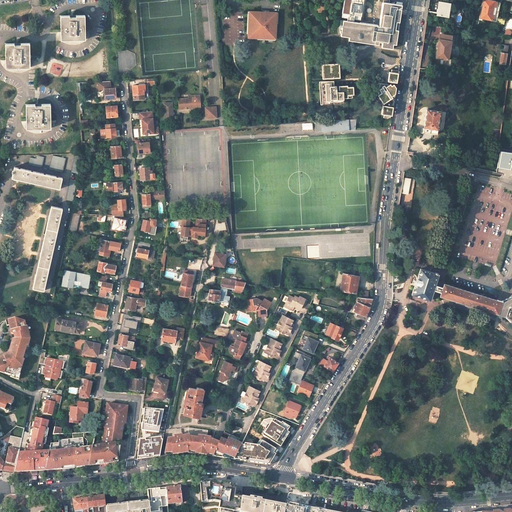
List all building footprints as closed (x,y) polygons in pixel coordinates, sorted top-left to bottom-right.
[(402,12),(403,6),(390,4),(390,0),(383,0),(379,28),(373,27),(373,24),(354,21),(344,19),(342,30),(342,33),(341,36),(354,38),(353,41),(366,43),(366,42),(374,43),(374,45),(379,45),(379,43),(382,43),(382,48),(393,49),(394,45),(396,45),(402,12)] [(364,0),(344,0),(341,19),(344,19),(354,21),(355,14),(362,15),(364,0)] [(487,0),(484,0),(484,5),(481,18),(491,20),(497,21),(501,3),(487,0)] [(449,3),(439,1),(437,15),(446,17),(449,3)] [(275,40),(277,14),(269,13),(269,15),(265,14),(265,13),(250,12),(248,38),(275,40)] [(70,15),(61,16),(61,40),(62,40),(85,39),(85,15),(76,15),(76,17),(73,17),(70,17),(70,15)] [(451,41),(439,40),(436,58),(438,58),(446,59),(448,59),(451,41)] [(15,43),(5,43),(6,68),(30,67),(30,43),(21,43),(21,45),(17,45),(15,45),(15,43)] [(509,46),(505,45),(503,53),(501,52),(499,64),(505,65),(506,65),(507,53),(509,46)] [(321,81),(322,104),(331,103),(331,99),(331,98),(333,98),(333,99),(333,103),(343,103),(343,98),(347,98),(347,95),(353,95),(353,87),(347,87),(347,85),(338,86),(339,92),(336,92),(336,86),(333,86),(333,78),(340,77),(339,63),(322,63),(322,78),(329,78),(330,80),(321,81)] [(388,82),(396,83),(398,74),(391,73),(389,72),(388,82)] [(110,81),(97,81),(97,91),(105,90),(105,99),(116,99),(115,88),(111,88),(110,81)] [(380,83),(378,95),(377,96),(378,97),(383,104),(381,115),(391,116),(394,101),(391,97),(395,94),(396,88),(393,85),(391,86),(390,84),(389,85),(380,83)] [(139,85),(132,86),(133,100),(144,99),(144,90),(145,90),(145,84),(139,84),(139,85)] [(178,98),(179,109),(202,107),(201,96),(201,94),(189,95),(189,97),(178,98)] [(174,119),(172,102),(164,102),(165,120),(174,119)] [(35,104),(26,104),(27,129),(50,128),(51,128),(50,104),(41,104),(41,106),(38,106),(35,106),(35,104)] [(117,106),(106,107),(107,117),(117,116),(117,106)] [(217,117),(216,106),(206,107),(206,118),(217,117)] [(440,111),(427,109),(424,128),(423,128),(422,132),(420,132),(420,133),(423,134),(423,132),(437,134),(438,130),(440,111)] [(154,133),(159,133),(158,127),(154,127),(153,111),(139,112),(140,119),(142,119),(143,134),(154,133)] [(343,130),(356,129),(356,128),(357,118),(317,121),(317,129),(324,129),(324,131),(342,130),(342,126),(343,126),(343,130)] [(108,129),(106,129),(106,137),(119,136),(119,130),(115,130),(115,128),(114,128),(108,129)] [(149,142),(137,143),(138,153),(150,152),(149,142)] [(120,145),(111,146),(112,158),(121,157),(120,145)] [(439,159),(445,159),(448,160),(450,146),(447,146),(443,145),(443,147),(441,146),(439,159)] [(511,150),(501,148),(497,167),(511,169),(511,150)] [(36,159),(30,157),(28,164),(42,167),(44,157),(37,155),(36,159)] [(66,158),(53,155),(49,169),(63,172),(66,158)] [(81,156),(75,155),(71,172),(78,173),(81,156)] [(122,164),(114,165),(115,175),(123,174),(122,164)] [(62,178),(15,167),(14,171),(12,170),(12,173),(13,173),(12,178),(60,189),(62,178)] [(149,167),(140,168),(141,179),(155,178),(154,174),(152,174),(152,171),(150,171),(149,167)] [(404,178),(401,193),(408,195),(411,179),(404,178)] [(77,180),(70,179),(66,200),(73,201),(77,180)] [(121,182),(108,183),(109,191),(123,190),(122,184),(121,182)] [(142,194),(143,205),(150,205),(150,199),(153,198),(164,198),(164,190),(142,192),(142,194)] [(126,209),(125,199),(118,200),(118,205),(112,205),(113,215),(123,216),(123,211),(124,210),(126,209)] [(62,208),(51,206),(33,288),(44,290),(62,208)] [(79,214),(72,213),(68,231),(75,232),(79,214)] [(126,220),(114,218),(112,228),(123,230),(126,220)] [(150,221),(143,219),(141,230),(149,231),(148,233),(155,234),(156,226),(155,226),(156,219),(150,218),(150,221)] [(192,236),(197,237),(198,234),(205,235),(206,228),(205,228),(206,219),(197,219),(196,222),(195,227),(193,226),(193,228),(189,227),(190,219),(183,219),(180,238),(187,239),(188,234),(192,235),(192,236)] [(121,243),(103,239),(100,251),(108,252),(109,249),(119,251),(121,243)] [(149,250),(138,248),(136,255),(147,258),(149,250)] [(215,253),(213,265),(224,266),(225,254),(215,253)] [(106,263),(99,261),(97,270),(105,272),(105,271),(114,273),(116,265),(115,265),(116,264),(112,263),(112,265),(106,263)] [(434,289),(435,285),(439,274),(419,268),(416,279),(414,278),(412,283),(415,284),(413,288),(411,294),(430,301),(430,300),(434,289)] [(85,280),(89,281),(90,275),(64,270),(62,285),(67,286),(67,283),(72,284),(73,278),(82,280),(82,278),(85,279),(85,280)] [(193,274),(183,273),(181,285),(191,287),(193,274)] [(359,276),(343,273),(340,290),(355,292),(359,276)] [(230,280),(222,279),(220,287),(232,289),(233,285),(235,286),(236,283),(230,282),(230,280)] [(140,282),(131,280),(129,291),(138,293),(139,287),(142,287),(143,287),(144,283),(143,282),(140,282)] [(98,285),(101,286),(100,290),(99,295),(105,296),(106,291),(111,292),(112,284),(106,282),(102,281),(99,281),(98,285)] [(245,283),(236,281),(236,283),(235,286),(233,285),(232,289),(232,291),(236,293),(241,293),(245,283)] [(497,300),(444,284),(443,287),(435,285),(434,289),(441,292),(440,296),(441,296),(498,314),(502,301),(497,299),(497,300)] [(191,287),(181,285),(179,295),(189,297),(191,287)] [(221,290),(209,288),(209,293),(205,292),(204,293),(203,298),(204,299),(208,299),(208,300),(219,302),(219,301),(229,303),(230,296),(226,296),(227,289),(221,288),(221,290)] [(511,295),(502,301),(498,314),(506,316),(505,317),(511,323),(511,295)] [(137,298),(127,296),(125,308),(135,310),(136,303),(145,305),(146,299),(137,298)] [(298,298),(295,296),(294,298),(289,296),(284,306),(292,310),(293,308),(294,306),(297,308),(297,306),(301,307),(299,310),(305,314),(307,310),(310,305),(305,303),(306,300),(299,296),(298,298)] [(361,297),(358,297),(353,311),(351,310),(351,311),(354,313),(354,311),(358,313),(357,316),(364,319),(365,316),(369,307),(372,298),(367,298),(361,297)] [(261,301),(255,298),(246,299),(246,303),(247,303),(249,311),(254,310),(255,309),(257,309),(257,317),(265,315),(264,310),(269,302),(263,298),(261,301)] [(108,305),(97,303),(95,315),(105,317),(108,305)] [(140,317),(123,313),(121,322),(123,323),(122,327),(121,332),(127,333),(129,327),(135,328),(137,321),(139,322),(140,317)] [(282,315),(276,329),(279,330),(280,332),(283,334),(285,333),(289,334),(292,327),(290,326),(294,320),(282,315)] [(8,320),(11,332),(11,333),(12,334),(13,334),(14,334),(15,339),(13,339),(8,356),(5,358),(4,356),(0,357),(0,371),(11,375),(14,376),(20,374),(24,359),(23,359),(27,343),(29,343),(30,339),(28,330),(27,330),(25,321),(15,318),(8,320)] [(81,322),(57,318),(55,329),(69,331),(69,330),(78,331),(78,326),(80,327),(81,322)] [(336,325),(330,322),(326,333),(332,336),(331,337),(338,340),(343,328),(344,325),(337,323),(336,325)] [(177,330),(163,328),(161,339),(175,342),(175,338),(182,339),(184,329),(177,327),(177,330)] [(227,336),(229,329),(216,327),(215,334),(227,336)] [(236,339),(232,346),(230,345),(228,349),(229,353),(233,355),(233,356),(238,359),(243,350),(243,348),(245,349),(247,343),(246,342),(244,342),(245,340),(248,333),(240,329),(239,331),(234,329),(232,333),(233,337),(236,339)] [(315,341),(316,340),(318,335),(305,330),(301,339),(305,341),(302,349),(313,353),(317,343),(316,343),(315,341)] [(134,337),(120,334),(118,344),(124,345),(132,347),(133,341),(134,337)] [(269,356),(272,357),(274,356),(277,358),(281,351),(279,349),(282,343),(271,338),(264,352),(268,354),(269,356)] [(209,359),(212,346),(219,347),(220,341),(209,339),(208,344),(202,342),(200,342),(197,357),(209,359)] [(100,344),(85,341),(83,352),(96,355),(97,355),(99,349),(100,344)] [(123,347),(134,349),(135,345),(135,344),(135,343),(133,341),(132,347),(124,345),(123,347)] [(46,351),(41,350),(38,364),(46,365),(45,368),(44,368),(42,374),(42,375),(45,376),(45,378),(51,380),(55,360),(45,358),(46,351)] [(306,369),(310,358),(296,351),(294,356),(298,358),(295,366),(294,366),(292,371),(302,375),(305,371),(302,370),(303,369),(304,368),(306,369)] [(130,357),(116,354),(113,364),(128,367),(130,357)] [(55,360),(51,380),(57,381),(58,379),(61,379),(63,372),(61,372),(62,369),(68,370),(71,356),(69,355),(68,355),(66,362),(55,360)] [(338,363),(329,357),(327,361),(327,362),(324,366),(333,371),(335,367),(338,363)] [(224,360),(220,370),(221,370),(217,379),(223,381),(223,380),(227,379),(230,371),(230,369),(232,370),(236,371),(238,365),(231,362),(231,363),(224,360)] [(96,363),(88,361),(86,371),(93,373),(94,373),(96,363)] [(260,361),(253,375),(257,376),(257,378),(260,380),(263,379),(266,380),(270,373),(268,372),(271,366),(260,361)] [(145,390),(147,377),(142,376),(142,379),(131,378),(131,379),(130,389),(141,390),(145,390)] [(168,379),(157,377),(154,390),(165,392),(168,379)] [(92,382),(85,381),(83,391),(81,390),(79,397),(89,399),(90,393),(92,382)] [(312,385),(302,381),(298,391),(308,396),(312,385)] [(257,397),(260,391),(249,386),(243,400),(246,401),(247,404),(250,405),(252,404),(255,405),(259,398),(257,397)] [(202,411),(203,402),(201,402),(204,388),(197,387),(196,389),(189,388),(189,391),(187,399),(185,398),(184,406),(186,406),(185,414),(193,415),(194,410),(202,411)] [(0,406),(6,408),(9,395),(0,392),(0,439),(2,438),(5,436),(0,424),(0,406)] [(46,400),(43,414),(52,415),(54,402),(60,403),(62,397),(53,395),(51,401),(46,400)] [(300,405),(289,401),(285,412),(285,411),(284,414),(291,417),(292,414),(296,416),(300,405)] [(82,416),(82,414),(87,414),(88,403),(78,402),(78,408),(71,407),(70,417),(69,423),(73,423),(73,420),(78,421),(83,421),(83,416),(82,416)] [(107,416),(106,421),(104,421),(103,428),(105,428),(103,438),(121,438),(124,419),(126,419),(127,406),(109,404),(108,409),(106,409),(105,416),(107,416)] [(144,408),(141,430),(159,432),(164,410),(144,408)] [(28,471),(46,470),(46,466),(47,466),(49,456),(50,450),(42,448),(44,441),(46,441),(47,434),(46,434),(47,428),(48,421),(35,418),(34,422),(32,422),(31,428),(29,434),(29,437),(22,436),(22,438),(14,472),(28,471)] [(293,429),(273,418),(256,446),(244,445),(244,446),(241,446),(234,459),(269,465),(293,429)] [(183,453),(186,453),(194,429),(188,428),(184,428),(185,434),(185,438),(182,438),(181,435),(179,435),(179,434),(177,434),(177,429),(176,428),(169,429),(168,432),(167,441),(164,453),(171,455),(175,454),(183,453)] [(202,455),(209,456),(213,456),(219,443),(213,441),(210,440),(210,438),(207,437),(207,435),(208,430),(194,429),(186,453),(191,453),(202,455)] [(5,436),(2,438),(8,442),(11,431),(9,433),(5,436)] [(240,439),(223,432),(219,443),(213,456),(231,459),(234,459),(242,444),(238,442),(240,439)] [(22,438),(10,436),(8,443),(13,444),(12,449),(9,448),(6,462),(3,462),(2,470),(9,471),(14,472),(22,438)] [(46,466),(46,470),(58,469),(68,469),(84,466),(87,466),(88,466),(92,446),(86,447),(84,447),(82,437),(58,440),(59,443),(51,444),(50,450),(49,456),(47,466),(46,466)] [(139,440),(137,459),(160,456),(163,437),(139,440)] [(88,466),(113,462),(118,462),(121,438),(103,438),(103,445),(92,446),(88,466)] [(217,482),(199,484),(201,502),(207,501),(214,500),(220,502),(219,508),(233,511),(234,511),(234,509),(239,510),(241,497),(236,496),(235,496),(236,485),(217,482)] [(187,485),(180,486),(182,501),(189,500),(187,485)] [(176,487),(166,488),(167,498),(168,503),(168,504),(182,503),(182,501),(180,486),(176,487)] [(148,490),(147,490),(149,503),(149,511),(168,511),(166,488),(148,490)] [(90,497),(92,507),(93,507),(93,511),(106,511),(106,508),(104,495),(93,497),(90,497)] [(246,498),(242,497),(239,511),(284,511),(285,508),(286,506),(278,504),(268,502),(255,500),(249,498),(246,498)] [(78,499),(73,499),(75,510),(84,509),(88,509),(87,498),(78,499)] [(116,507),(106,508),(106,511),(149,511),(149,503),(144,503),(139,504),(116,507)]
